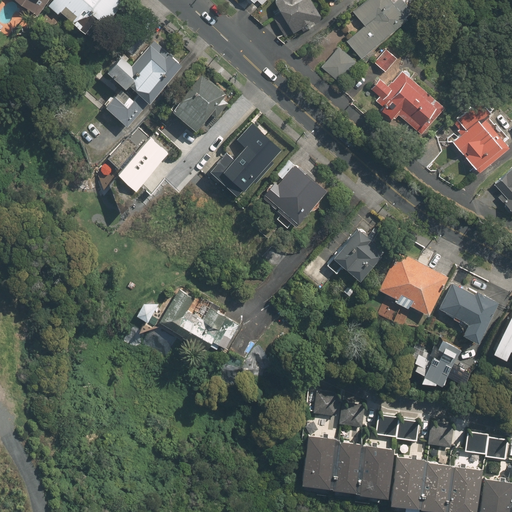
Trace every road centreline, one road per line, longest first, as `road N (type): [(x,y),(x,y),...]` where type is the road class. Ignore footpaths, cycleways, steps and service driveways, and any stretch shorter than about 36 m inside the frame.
road 1 (secondary): [(511,259),(399,193),(182,0)]
road 2 (residential): [(314,375),(397,405),(511,427)]
